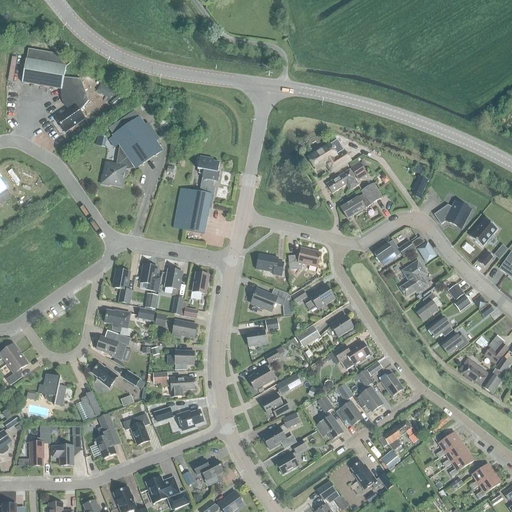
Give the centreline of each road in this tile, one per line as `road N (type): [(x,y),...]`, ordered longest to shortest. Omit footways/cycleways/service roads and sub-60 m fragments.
road 1 (residential): [(511,458),(405,373),(342,279),(339,241)]
road 2 (tertiary): [(266,85),(375,107),(511,165)]
road 3 (residential): [(228,429),(90,484),(0,486)]
road 4 (tertiary): [(266,85),(133,62),(81,29),(54,0)]
road 5 (residential): [(511,312),(417,219),(361,242),(339,241)]
road 6 (residential): [(228,429),(217,384),(218,336),(232,263)]
road 7 (residential): [(112,240),(51,160),(24,144),(0,143)]
road 8 (residential): [(0,328),(105,262),(112,240)]
road 9 (residential): [(241,217),(266,85)]
road 10 (residential): [(232,263),(112,240)]
